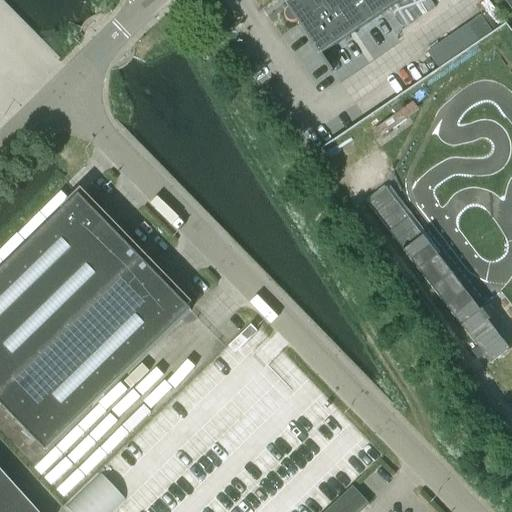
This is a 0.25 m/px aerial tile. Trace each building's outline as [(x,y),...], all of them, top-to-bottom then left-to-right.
[(297,23),(331,73),(333,72),(322,56),(403,0),(301,0),(288,9),(287,10),(286,12),(285,13),(285,15),(285,16),(285,18),(285,19),(286,21),(287,22),(288,23),(290,24),(291,24),(293,24),(294,24),(296,24),(297,23)] [(511,0),(503,0),(511,13),(511,0)] [(482,17),(428,54),(439,71),(493,34),(482,17)] [(220,35),(214,40),(218,46),(225,41),(220,35)] [(0,79),(15,65),(0,49),(0,79)] [(61,209),(63,212),(0,273),(0,405),(46,453),(191,311),(188,308),(192,304),(81,190),(61,209)] [(493,318),(486,309),(481,313),(387,191),(368,205),(491,365),(510,350),(488,322),(493,318)] [(0,470),(0,504),(17,489),(0,470)] [(64,504),(71,511),(109,511),(124,499),(99,472),(64,504)] [(351,487),(325,511),(361,511),(368,505),(351,487)] [(37,511),(17,489),(0,504),(0,508),(3,511),(37,511)]
